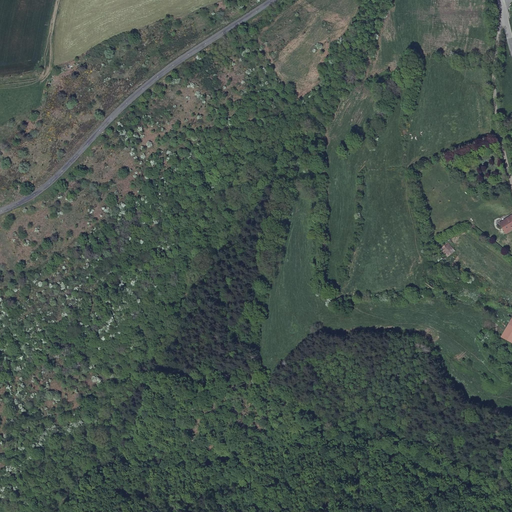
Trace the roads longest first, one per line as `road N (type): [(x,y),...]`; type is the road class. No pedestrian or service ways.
road 1 (tertiary): [(0,211),(48,183),(157,75),(272,0)]
road 2 (unclassified): [(506,28),(493,76),(511,179)]
